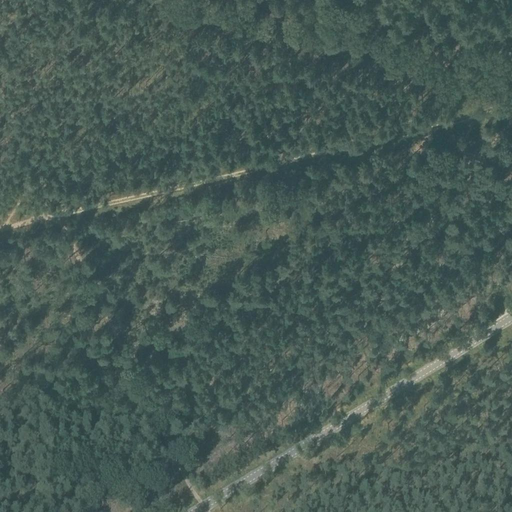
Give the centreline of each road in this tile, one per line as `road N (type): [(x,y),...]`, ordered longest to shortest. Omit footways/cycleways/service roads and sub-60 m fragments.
road 1 (track): [(511,105),(56,216)]
road 2 (tertiary): [(195,511),(511,315)]
road 3 (track): [(482,114),(447,83),(186,0)]
